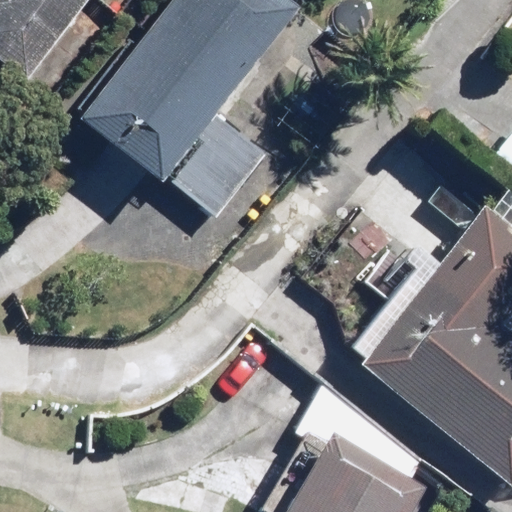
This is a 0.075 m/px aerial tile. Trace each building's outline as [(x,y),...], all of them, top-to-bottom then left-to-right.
[(0,0),(0,59),(27,81),(91,0),(0,0)] [(138,27),(70,113),(210,224),(264,155),(214,116),(300,7),(290,0),(171,0),(145,33),(138,27)] [(511,126),(488,155),(511,175),(511,126)] [(348,347),(360,357),(511,487),(511,192),(501,184),(425,277),(413,267),(348,347)] [(391,242),(357,218),(315,277),(349,301),(391,242)] [(411,511),(426,485),(325,429),(279,511),(411,511)]
